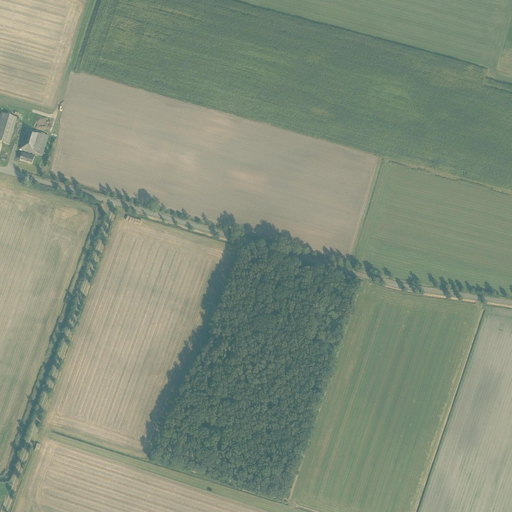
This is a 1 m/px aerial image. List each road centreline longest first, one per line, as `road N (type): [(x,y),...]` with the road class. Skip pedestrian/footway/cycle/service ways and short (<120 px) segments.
road 1 (unclassified): [(511,303),(389,283),(0,169)]
road 2 (track): [(3,511),(115,203)]
